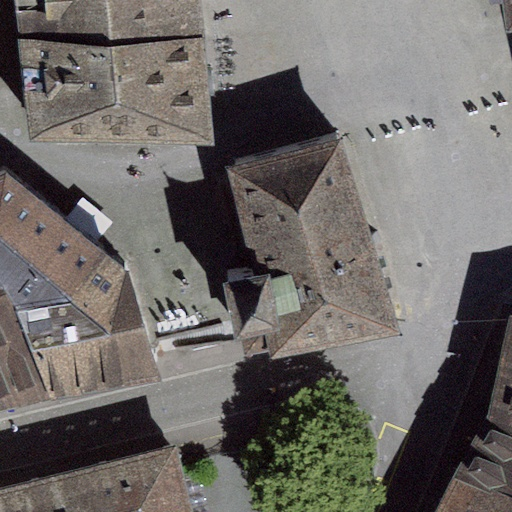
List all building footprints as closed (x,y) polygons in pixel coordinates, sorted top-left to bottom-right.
[(23,0),(27,28),(195,30),(192,0),(23,0)] [(27,28),(36,122),(143,125),(208,126),(195,30),(27,28)] [(333,126),(228,153),(255,255),(250,257),(224,264),(237,313),(244,311),(251,336),(268,332),(379,303),(376,292),(333,126)] [(8,165),(0,167),(0,258),(20,289),(74,278),(101,243),(55,205),(8,165)] [(74,278),(20,289),(50,374),(157,360),(144,323),(132,283),(126,263),(112,252),(101,243),(74,278)] [(216,251),(142,270),(159,336),(233,317),(216,251)] [(20,289),(0,258),(0,396),(52,384),(50,374),(20,289)] [(511,328),(508,351),(497,404),(511,408),(511,328)] [(511,408),(497,404),(479,435),(459,466),(511,482),(511,408)] [(0,511),(206,511),(192,458),(187,439),(0,485),(0,511)] [(511,511),(511,482),(459,466),(438,511),(511,511)]
